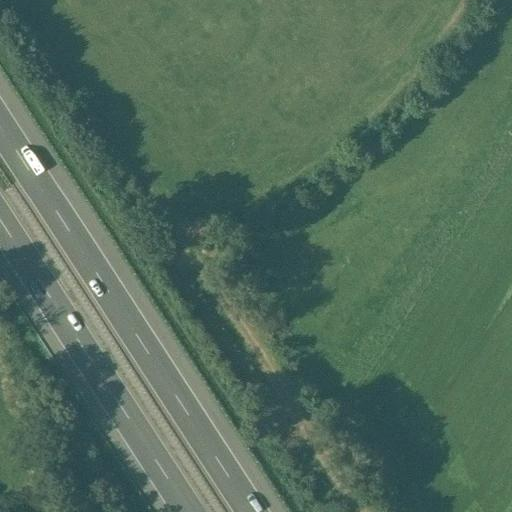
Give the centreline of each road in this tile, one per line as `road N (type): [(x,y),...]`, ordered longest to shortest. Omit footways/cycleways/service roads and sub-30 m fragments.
road 1 (track): [(19,0),(366,511)]
road 2 (motorway): [(253,511),(0,117)]
road 3 (motorway): [(0,204),(202,511)]
